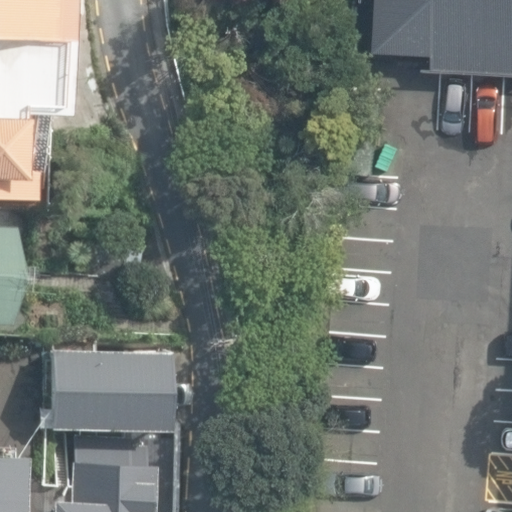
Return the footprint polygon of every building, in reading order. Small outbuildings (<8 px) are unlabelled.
[(0,0),(0,191),(38,193),(43,107),(63,108),(68,0),(0,0)] [(511,0),(383,0),(381,46),(438,49),(437,68),(511,71),(511,0)] [(24,224),(0,222),(0,323),(11,323),(24,224)] [(169,423),(167,344),(51,346),(51,425),(169,423)] [(24,511),(28,452),(0,452),(0,511),(151,511),(153,461),(144,461),(146,437),(76,435),(72,496),(52,495),(50,511),(24,511)]
